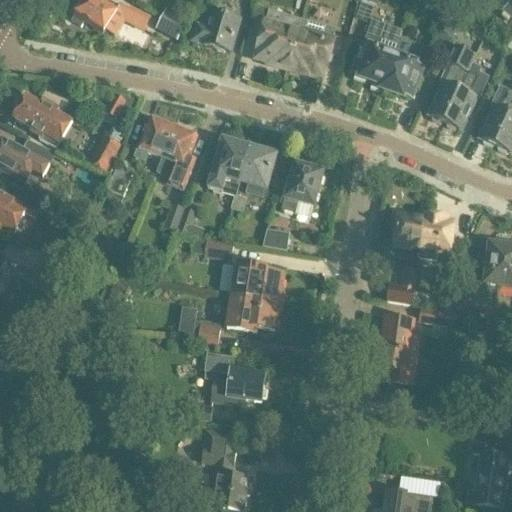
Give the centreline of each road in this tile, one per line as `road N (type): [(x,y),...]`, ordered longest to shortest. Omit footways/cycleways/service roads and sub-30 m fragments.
road 1 (residential): [(319,511),(368,162),(365,134)]
road 2 (residential): [(0,54),(365,134)]
road 3 (residential): [(365,134),(511,194)]
